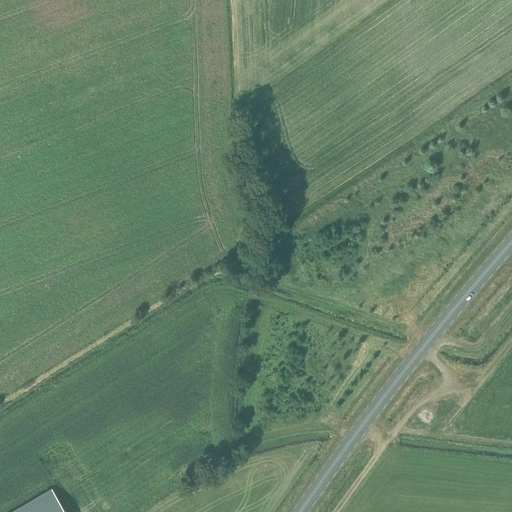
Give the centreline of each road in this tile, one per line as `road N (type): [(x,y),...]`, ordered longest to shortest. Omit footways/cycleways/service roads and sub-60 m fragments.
road 1 (primary): [(300,511),(511,243)]
road 2 (track): [(335,511),(419,402),(455,385),(422,348)]
